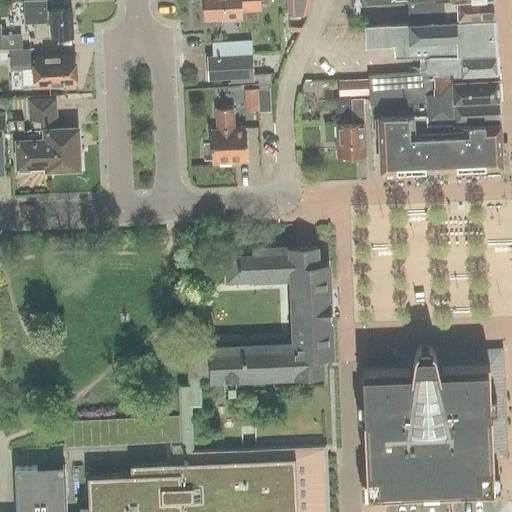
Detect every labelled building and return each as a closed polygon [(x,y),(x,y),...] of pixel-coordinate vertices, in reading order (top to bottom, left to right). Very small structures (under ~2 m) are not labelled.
[(43,38),(74,36),(74,34),(73,34),(72,8),(51,9),(51,10),(47,10),(46,0),(28,0),(24,0),(25,17),(35,16),(35,22),(42,21),(43,38)] [(268,0),(204,0),(205,18),(224,17),(224,18),(242,18),(242,10),(260,9),(260,3),(268,2),(268,0)] [(308,14),(311,0),(288,0),(289,14),(308,14)] [(458,17),(494,15),(494,13),(493,0),(451,0),(410,2),(411,13),(422,13),(422,16),(432,15),(432,12),(458,11),(458,17)] [(366,25),(366,26),(367,45),(391,44),(391,43),(395,43),(396,56),(426,55),(496,53),(495,19),(390,25),(390,24),(366,25)] [(30,48),(10,49),(1,49),(1,70),(23,69),(23,86),(76,84),(75,56),(51,57),(51,56),(31,57),(30,48)] [(259,84),(275,84),(274,73),(259,74),(254,75),(253,53),(207,56),(208,80),(230,79),(231,82),(254,81),(254,80),(259,80),(259,84)] [(496,54),(496,53),(426,55),(427,71),(453,70),(453,74),(498,72),(497,71),(497,67),(494,68),(494,58),(497,58),(496,54)] [(498,80),(498,72),(453,74),(453,70),(427,71),(368,76),(370,104),(427,102),(427,103),(499,100),(499,91),(495,91),(494,80),(498,80)] [(369,94),(368,79),(339,81),(340,96),(369,94)] [(258,110),(257,88),(245,89),(246,110),(258,110)] [(259,112),(271,111),(270,88),(258,89),(259,112)] [(339,157),(365,156),(364,135),(365,135),(364,98),(352,99),(353,123),(336,123),(337,137),(339,137),(339,157)] [(51,171),(62,170),(61,168),(80,168),(78,127),(56,128),(55,99),(30,100),(31,130),(39,130),(39,139),(25,140),(24,119),(8,120),(9,132),(17,132),(19,169),(30,168),(30,166),(46,165),(46,169),(50,169),(51,171)] [(499,101),(499,100),(427,103),(427,114),(427,123),(454,122),(454,123),(500,122),(501,122),(500,120),(500,115),(500,113),(499,108),(500,107),(500,106),(499,106),(499,101)] [(219,161),(219,163),(232,163),(232,160),(248,160),(247,128),(245,128),(245,126),(235,126),(234,107),(216,108),(217,129),(211,129),(212,161),(219,161)] [(500,122),(454,123),(454,122),(427,123),(427,114),(380,115),(381,138),(380,138),(381,172),(472,168),(472,167),(476,167),(476,172),(505,171),(504,143),(501,143),(501,142),(500,142),(499,124),(500,124),(500,122)] [(190,384),(180,385),(181,405),(190,405),(200,405),(199,376),(212,375),(212,379),(213,379),(227,378),(228,392),(229,392),(237,391),(236,378),(295,375),(322,374),(321,356),(332,356),(331,320),(333,320),(332,300),(330,300),(330,287),(329,264),(318,264),(317,246),(314,247),(304,247),(227,250),(228,281),(232,281),(251,280),(292,278),(293,306),(293,311),(295,343),(244,345),(235,346),(221,346),(211,347),(211,350),(189,351),(190,384)] [(502,348),(434,351),(432,349),(432,348),(430,347),(429,347),(426,346),(424,346),(422,346),(420,347),(418,347),(417,348),(416,349),(415,350),(414,352),(414,353),(413,355),(398,356),(399,366),(361,368),(366,496),(494,490),(492,435),(506,435),(502,348)] [(79,511),(67,511),(66,465),(15,466),(16,511),(328,511),(327,485),(326,485),(326,471),(325,467),(325,466),(326,466),(325,445),(303,446),(303,447),(257,449),(256,449),(243,449),(242,449),(203,451),(203,450),(202,450),(192,450),(190,405),(181,405),(181,412),(182,414),(182,416),(183,443),(172,444),(173,462),(131,464),(131,473),(88,475),(89,504),(80,504),(79,511)]
